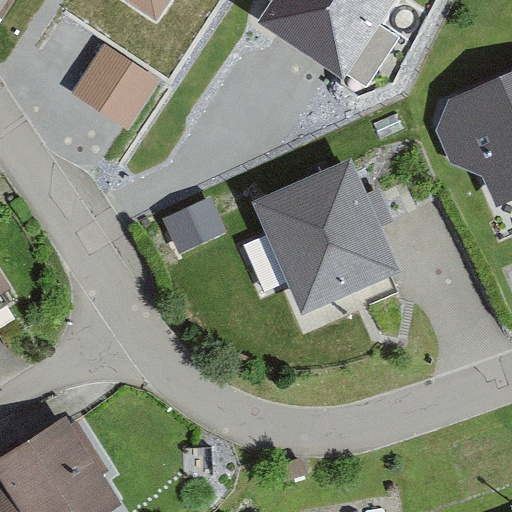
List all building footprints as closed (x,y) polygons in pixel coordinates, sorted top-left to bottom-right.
[(123,0),(159,25),(176,0),(123,0)] [(412,0),(284,0),(266,29),(357,87),(412,0)] [(163,77),(106,43),(74,97),(131,131),(163,77)] [(511,50),(441,83),(495,201),(511,193),(511,50)] [(349,164),(252,205),(298,318),(398,275),(349,164)] [(212,199),(164,220),(178,252),(226,231),(212,199)] [(85,511),(104,501),(88,475),(57,426),(0,461),(0,473),(6,483),(0,486),(0,511),(85,511)]
